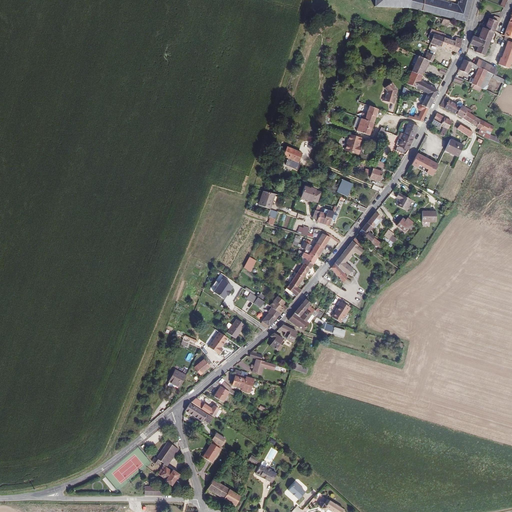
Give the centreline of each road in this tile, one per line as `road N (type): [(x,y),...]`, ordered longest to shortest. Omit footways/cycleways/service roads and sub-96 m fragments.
road 1 (tertiary): [(176,409),(285,315),(394,179),(460,53),(478,0)]
road 2 (tertiary): [(8,500),(99,469),(176,409)]
road 3 (tertiary): [(65,498),(201,499)]
